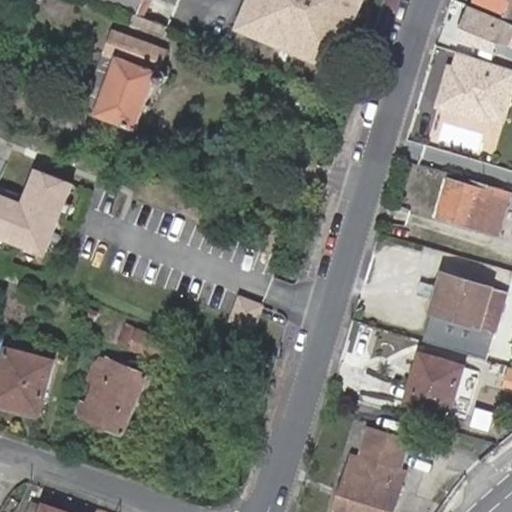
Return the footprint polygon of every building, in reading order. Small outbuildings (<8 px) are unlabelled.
[(104,0),(135,12),(142,15),(148,0),(104,0)] [(148,0),(142,15),(148,18),(154,0),(148,0)] [(250,0),(239,28),(334,66),(360,0),(250,0)] [(508,0),(478,0),(503,11),(508,0)] [(511,0),(508,0),(503,11),(511,15),(511,12),(511,0)] [(494,40),(503,20),(470,6),(458,34),(491,48),(494,40)] [(142,15),(135,12),(132,20),(165,33),(167,25),(148,18),(142,15)] [(511,39),(511,24),(503,20),(494,40),(510,46),(511,39)] [(116,58),(95,116),(134,130),(152,80),(154,83),(158,84),(161,84),(163,80),(165,77),(163,74),(162,73),(159,72),(155,73),(164,50),(113,31),(105,53),(116,58)] [(511,97),(511,69),(454,52),(438,106),(504,125),(511,97)] [(82,111),(95,116),(116,58),(105,53),(82,111)] [(0,237),(2,238),(4,239),(17,245),(32,251),(39,254),(54,219),(56,214),(62,201),(69,183),(32,167),(21,195),(25,206),(15,210),(13,201),(0,194),(0,237)] [(474,187),(449,179),(440,215),(482,229),(499,234),(511,191),(476,180),(474,187)] [(0,194),(13,201),(15,210),(25,206),(21,195),(0,186),(0,194)] [(68,204),(62,201),(56,214),(62,217),(68,204)] [(29,258),(32,251),(17,245),(14,252),(29,258)] [(481,325),(494,286),(446,272),(434,310),(481,325)] [(31,288),(0,278),(0,279),(0,284),(30,295),(31,288)] [(508,290),(494,286),(481,325),(496,329),(508,290)] [(231,319),(255,327),(259,315),(264,304),(240,296),(231,319)] [(92,317),(100,321),(103,313),(95,310),(92,317)] [(117,344),(167,365),(176,341),(126,322),(117,344)] [(7,347),(0,375),(0,413),(37,422),(39,412),(52,360),(7,347)] [(422,372),(413,403),(449,414),(464,363),(420,350),(415,370),(422,372)] [(92,387),(81,414),(76,425),(119,442),(123,431),(148,374),(100,353),(88,377),(95,379),(92,387)] [(261,354),(256,366),(267,370),(270,359),(261,354)] [(422,372),(415,370),(406,401),(413,403),(422,372)] [(78,413),(81,414),(92,387),(88,385),(78,413)] [(385,511),(392,489),(404,492),(410,472),(401,468),(410,441),(372,428),(362,457),(355,455),(336,511),(385,511)] [(385,511),(396,511),(404,492),(392,489),(385,511)] [(43,507),(56,511),(75,511),(46,501),(43,507)] [(25,511),(41,511),(43,507),(30,502),(25,511)]
